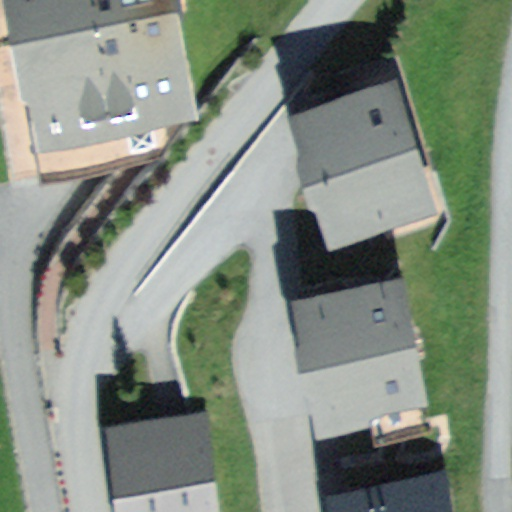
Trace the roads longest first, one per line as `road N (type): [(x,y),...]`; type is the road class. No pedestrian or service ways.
road 1 (residential): [(84,511),(70,387),(110,285),(336,0)]
road 2 (residential): [(511,0),(493,176),(496,511)]
